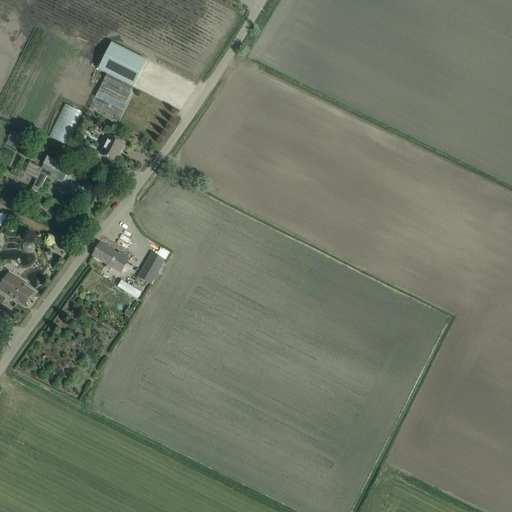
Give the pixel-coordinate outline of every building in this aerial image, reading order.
[(98,70),(108,74),(90,109),(116,123),(134,88),(147,61),(112,43),(98,70)] [(48,136),(66,145),(82,113),(65,104),(48,136)] [(125,143),(116,138),(110,135),(100,154),(116,162),(125,143)] [(99,153),(88,147),(85,153),(96,159),(99,153)] [(71,168),(47,156),(42,168),(30,162),(25,173),(37,179),(32,190),(39,193),(47,175),(63,183),(71,168)] [(12,192),(12,194),(6,192),(1,202),(16,210),(23,197),(12,192)] [(129,259),(127,258),(119,253),(118,255),(100,244),(93,256),(121,273),(129,259)] [(153,252),(139,277),(153,285),(167,260),(153,252)] [(26,283),(17,277),(10,272),(0,286),(0,289),(6,294),(14,299),(24,306),(34,292),(24,285),(26,283)] [(130,307),(125,314),(131,318),(136,311),(130,307)]
